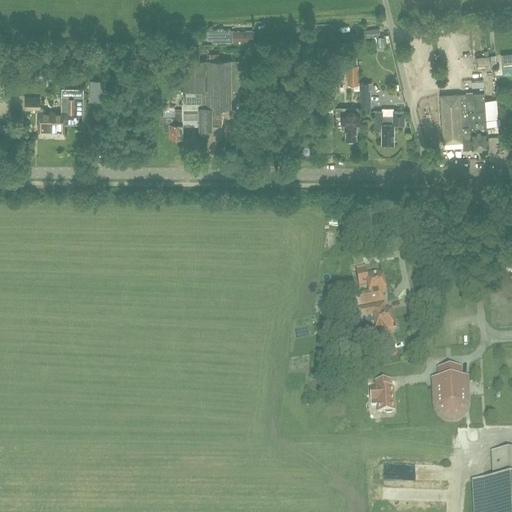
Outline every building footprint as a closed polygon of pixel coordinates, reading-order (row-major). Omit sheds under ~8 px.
[(230,30),(224,30),(222,28),(217,28),(217,30),(207,30),(207,40),(216,40),(216,42),(224,42),(253,42),(253,32),(230,32),(230,30)] [(377,38),(378,46),(386,45),(385,37),(377,38)] [(490,56),(489,56),(488,51),(484,51),(484,57),(475,58),(477,71),(492,69),(490,56)] [(231,108),(230,61),(182,61),(183,106),(182,106),(182,111),(182,115),(182,126),(199,126),(199,129),(206,129),(206,126),(222,126),(222,109),(231,108)] [(348,66),(348,84),(358,84),(358,66),(348,66)] [(105,81),(90,80),(89,101),(104,102),(105,81)] [(371,89),(367,89),(367,83),(362,83),(362,89),(361,89),(362,108),(371,107),(371,89)] [(484,93),(440,95),(443,143),(462,142),(462,150),(487,148),(484,93)] [(51,137),(52,121),(52,112),(43,111),(44,108),(40,108),(40,99),(26,98),(26,109),(35,109),(35,112),(39,112),(38,136),(51,137)] [(75,113),(75,98),(68,98),(62,98),(61,108),(61,112),(52,112),(52,121),(51,137),(58,137),(58,139),(64,139),(65,138),(67,136),(67,134),(66,132),(64,131),(65,113),(75,113)] [(183,138),(182,126),(182,115),(182,111),(175,111),(175,115),(160,116),(160,124),(164,124),(164,131),(169,131),(169,138),(183,138)] [(352,113),(341,113),(341,125),(345,125),(345,140),(356,140),(356,131),(359,131),(360,111),(352,111),(352,113)] [(394,111),(394,117),(382,117),(383,111),(376,111),(375,130),(382,130),(381,144),(394,144),(394,124),(404,125),(405,112),(394,111)] [(464,173),(472,173),(473,155),(464,155),(464,173)] [(374,237),(372,226),(359,229),(361,240),(374,237)] [(359,288),(368,286),(383,283),(381,273),(378,274),(377,271),(366,274),(363,265),(355,267),(356,272),(355,272),(359,288)] [(386,292),(383,283),(368,286),(369,291),(353,294),(356,308),(384,302),(382,293),(386,292)] [(391,309),(385,310),(384,304),(357,309),(359,319),(373,317),(374,323),(393,319),(391,309)] [(392,326),(395,325),(393,319),(374,323),(375,330),(373,330),(375,340),(390,337),(388,330),(393,329),(392,326)] [(372,344),(373,351),(392,347),(390,340),(372,344)] [(433,378),(434,405),(436,411),(439,416),(443,419),(449,421),(455,421),(460,418),(464,414),(467,409),(468,403),(466,376),(461,376),(460,367),(453,367),(453,365),(445,365),(445,367),(438,368),(438,378),(433,378)] [(375,381),(376,388),(370,388),(371,401),(377,401),(378,412),(384,411),(386,413),(391,413),(393,411),(394,411),(392,387),(390,387),(390,380),(375,381)] [(472,482),(474,511),(511,511),(511,450),(492,452),(494,480),(472,481),(472,482)] [(402,471),(403,480),(412,479),(411,471),(402,471)] [(382,489),(381,499),(403,499),(403,489),(382,489)]
